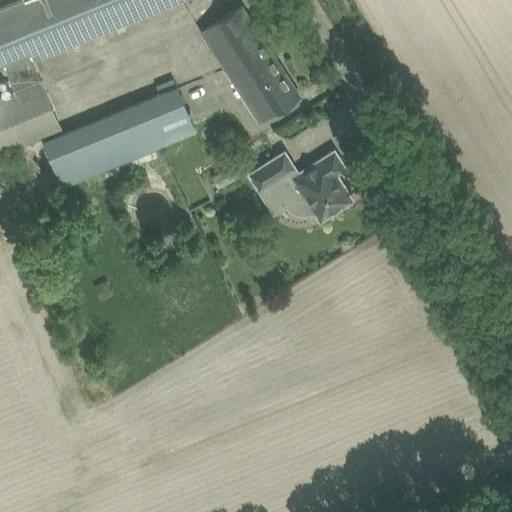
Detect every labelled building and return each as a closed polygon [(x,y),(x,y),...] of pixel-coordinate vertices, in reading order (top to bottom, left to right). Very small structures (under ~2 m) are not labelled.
[(14,0),(0,6),(0,154),(63,129),(34,60),(178,0),(14,0)] [(202,29),(260,119),(300,94),(241,4),(202,29)] [(67,131),(44,140),(63,184),(85,175),(196,130),(178,85),(177,86),(173,76),(156,83),(159,93),(67,131)] [(285,150),(249,173),(274,213),(288,204),(290,206),(292,209),(297,211),(303,212),(306,212),(311,211),(313,210),(319,219),(352,198),(351,195),(351,191),(346,183),(343,182),(336,171),(339,169),(340,168),(341,168),(342,166),(342,164),(342,163),(342,162),(341,160),(335,149),(308,166),(309,168),(300,174),(285,150)] [(212,174),(218,186),(240,174),(234,162),(212,174)] [(100,223),(92,226),(95,234),(103,231),(100,223)] [(337,275),(355,279),(358,265),(340,261),(337,275)] [(107,278),(95,283),(101,297),(113,292),(107,278)]
